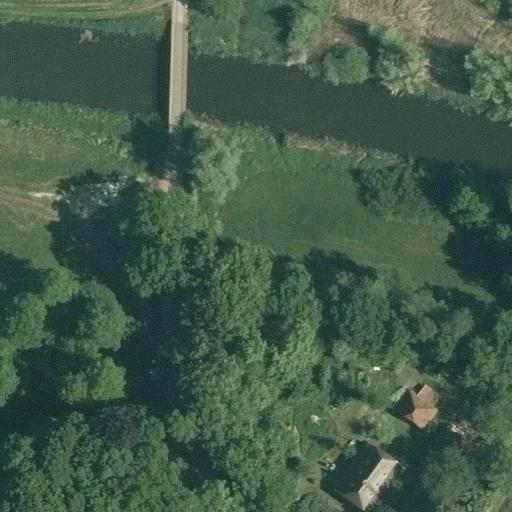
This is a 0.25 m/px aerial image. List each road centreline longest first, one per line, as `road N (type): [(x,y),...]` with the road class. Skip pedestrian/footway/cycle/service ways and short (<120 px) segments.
road 1 (unclassified): [(230,511),(196,462),(177,384),(170,260),(180,0)]
road 2 (track): [(177,384),(111,431),(81,439),(0,432)]
